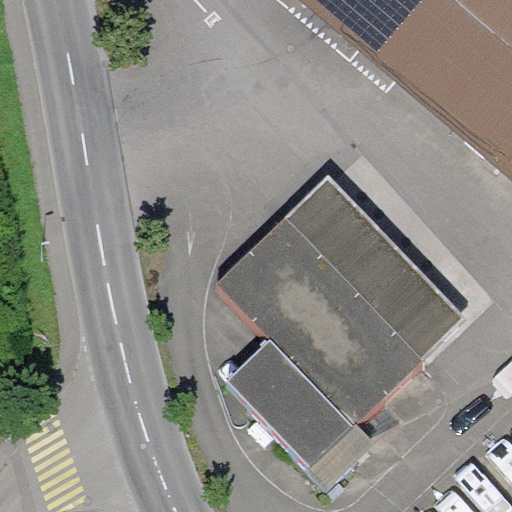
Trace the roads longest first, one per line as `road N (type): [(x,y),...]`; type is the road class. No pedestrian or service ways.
road 1 (secondary): [(55,0),(142,430)]
road 2 (residential): [(142,430),(58,462),(5,511)]
